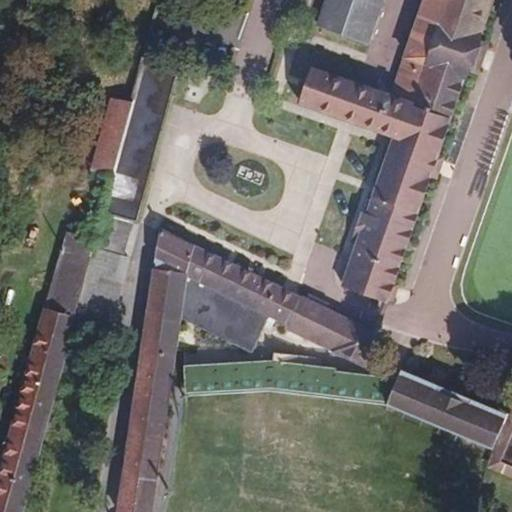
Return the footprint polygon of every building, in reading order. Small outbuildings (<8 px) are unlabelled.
[(493,0),(421,0),(416,17),(388,94),(312,67),(298,105),(392,138),(340,285),(386,301),(452,118),(493,0)] [(370,44),(384,0),(326,0),(318,27),(370,44)] [(182,79),(146,68),(102,215),(138,226),(182,79)] [(152,268),(187,276),(268,318),(286,328),(301,295),(159,227),(152,268)] [(0,511),(34,511),(99,241),(69,233),(13,432),(0,477),(0,511)] [(182,319),(187,276),(152,268),(132,400),(168,404),(182,319)] [(187,276),(182,319),(251,353),(268,318),(187,276)] [(301,295),(286,328),(364,366),(379,335),(301,295)] [(457,298),(446,307),(459,323),(470,314),(457,298)] [(185,394),(276,389),(387,404),(398,379),(274,362),(183,367),(185,394)] [(398,379),(387,404),(493,450),(506,420),(399,375),(398,379)] [(158,480),(168,404),(132,400),(122,476),(157,480),(158,480)] [(152,511),(157,480),(122,476),(117,511),(152,511)]
